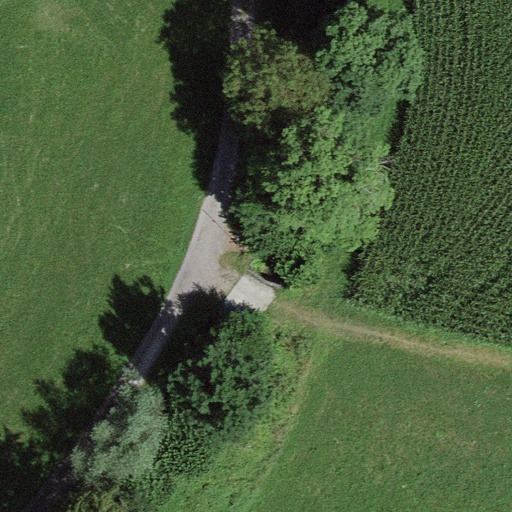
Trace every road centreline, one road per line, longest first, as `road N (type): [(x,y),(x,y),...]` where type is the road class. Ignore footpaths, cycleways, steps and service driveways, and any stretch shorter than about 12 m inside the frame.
road 1 (track): [(11,511),(117,392),(203,265),(233,0)]
road 2 (track): [(203,265),(271,306),(511,366)]
